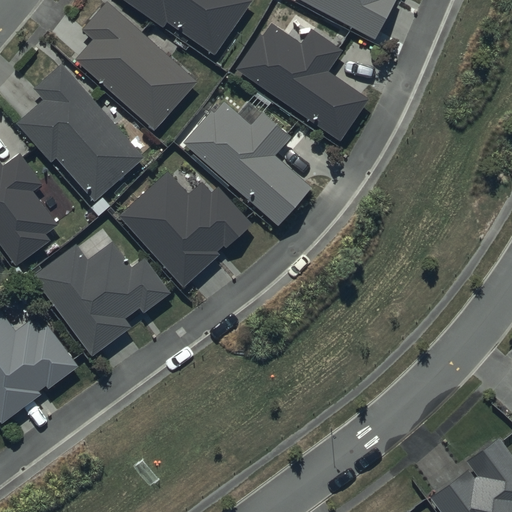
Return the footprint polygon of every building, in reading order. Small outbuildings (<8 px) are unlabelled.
[(94,33),(75,54),(153,125),(198,77),(114,0),(104,0),(83,23),(94,33)] [(133,0),(164,21),(168,15),(215,47),(247,0),(133,0)] [(314,0),(375,34),(393,0),(314,0)] [(261,28),(236,63),(341,137),(371,94),(329,65),(343,44),(311,22),(302,35),(274,16),(264,30),(261,28)] [(43,92),(15,116),(51,158),(57,153),(94,196),(145,152),(62,56),(33,81),(43,92)] [(211,104),(183,135),(277,220),(312,182),(275,148),(291,130),(261,103),(249,117),(224,96),(214,107),(211,104)] [(0,154),(0,239),(14,259),(50,234),(46,229),(58,221),(33,185),(42,179),(20,147),(3,159),(0,154)] [(168,166),(119,209),(183,282),(220,249),(216,245),(222,239),(225,243),(253,218),(219,180),(213,185),(204,175),(188,189),(168,166)] [(76,238),(32,270),(91,350),(131,321),(125,312),(139,302),(142,307),(170,286),(145,251),(131,261),(112,235),(87,253),(76,238)] [(0,301),(0,415),(1,417),(42,388),(40,385),(46,380),(48,382),(79,360),(48,318),(40,324),(31,312),(16,323),(0,301)] [(471,460),(431,489),(446,511),(511,511),(511,446),(499,429),(466,454),(471,460)]
